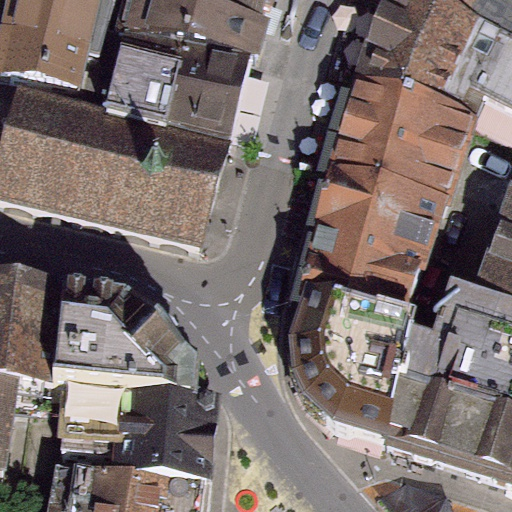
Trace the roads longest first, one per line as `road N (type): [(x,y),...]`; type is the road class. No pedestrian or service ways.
road 1 (residential): [(332,0),(261,263),(217,323)]
road 2 (residential): [(0,255),(125,282),(217,323)]
road 3 (residential): [(217,323),(235,373),(341,511)]
